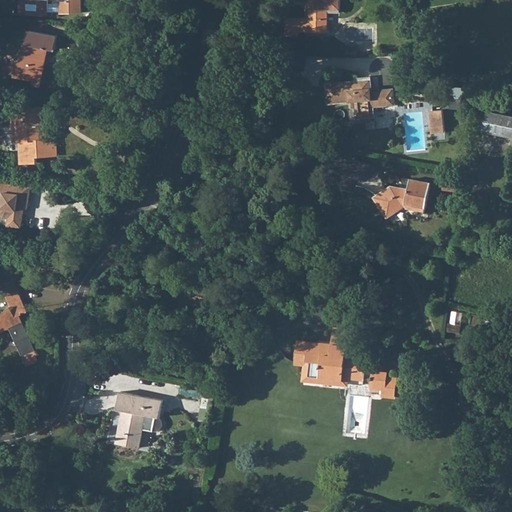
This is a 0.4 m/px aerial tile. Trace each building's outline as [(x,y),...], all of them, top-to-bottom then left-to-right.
[(60,9),(60,2),(53,3),(52,0),(16,0),(16,1),(16,3),(16,6),(16,8),(16,11),(16,13),(52,14),(52,10),(60,9)] [(59,0),(60,2),(60,9),(60,12),(81,12),(81,0),(59,0)] [(326,31),(326,18),(321,18),(321,8),(326,8),(338,8),(338,0),(303,0),(303,1),(303,4),(304,6),(305,8),(308,9),(307,30),(326,31)] [(150,33),(148,43),(158,44),(160,35),(150,33)] [(14,86),(33,90),(34,90),(36,81),(42,82),(42,81),(41,80),(46,58),(54,60),(57,48),(27,41),(20,71),(17,70),(14,86)] [(34,90),(33,90),(32,95),(40,97),(48,62),(53,63),(54,60),(46,58),(41,80),(42,81),(42,82),(36,81),(34,90)] [(405,70),(383,73),(384,87),(392,86),(407,84),(405,70)] [(355,79),(326,82),(328,101),(355,98),(357,115),(373,113),(372,103),(394,101),(392,86),(384,87),(371,88),(369,74),(355,76),(355,79)] [(433,87),(433,97),(445,98),(446,88),(433,87)] [(446,88),(445,98),(453,98),(470,99),(470,90),(446,88)] [(453,98),(452,108),(469,110),(470,99),(453,98)] [(443,110),(433,111),(435,134),(445,132),(443,110)] [(484,131),(511,135),(511,115),(487,111),(484,131)] [(12,147),(17,147),(22,147),(22,157),(18,158),(19,169),(34,168),(34,162),(54,161),(53,144),(43,145),(38,145),(38,138),(40,138),(40,131),(42,131),(45,130),(44,112),(25,114),(25,120),(23,120),(23,118),(19,118),(19,120),(10,121),(12,147)] [(448,181),(463,184),(464,175),(449,173),(448,181)] [(373,198),(387,218),(405,206),(407,207),(407,208),(426,212),(431,183),(410,179),(409,189),(408,191),(402,190),(401,187),(392,186),(373,198)] [(30,191),(0,186),(0,211),(1,212),(0,216),(3,221),(8,221),(7,229),(21,231),(24,206),(28,206),(30,191)] [(8,301),(10,305),(23,299),(21,295),(8,301)] [(23,299),(10,305),(12,310),(5,316),(0,318),(0,337),(12,332),(29,371),(42,365),(39,361),(41,360),(37,354),(27,333),(26,334),(23,327),(25,327),(22,319),(30,316),(23,299)] [(304,365),(303,380),(319,383),(319,379),(342,382),(343,378),(362,380),(365,359),(345,357),(348,331),(333,329),(331,347),(329,357),(315,356),(316,345),(296,342),(294,364),(304,365)] [(331,347),(316,345),(315,356),(329,357),(331,347)] [(371,373),(369,387),(381,388),(381,392),(380,396),(394,398),(395,382),(386,380),(386,375),(371,373)] [(180,391),(179,399),(197,402),(199,393),(180,391)] [(119,395),(116,413),(122,414),(117,446),(117,447),(141,451),(144,432),(158,434),(162,430),(162,428),(162,424),(161,421),(160,419),(163,403),(145,400),(145,402),(139,402),(139,399),(119,395)]
